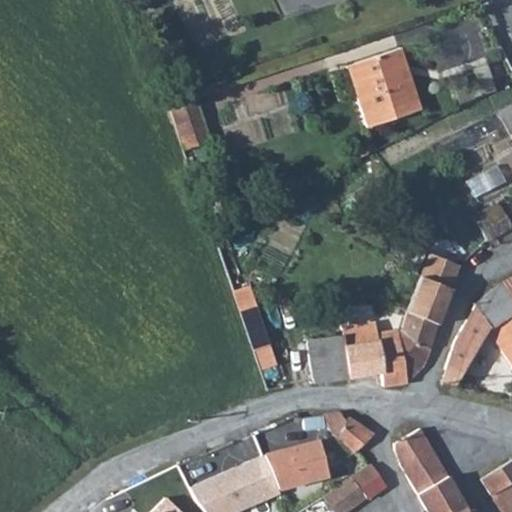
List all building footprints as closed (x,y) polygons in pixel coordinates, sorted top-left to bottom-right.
[(419,109),(414,92),(404,95),(395,68),(405,64),(399,48),(346,65),(366,126),(419,109)] [(404,95),(414,92),(405,64),(395,68),(404,95)] [(166,100),(183,148),(198,144),(194,132),(204,129),(193,97),(166,100)] [(511,133),(511,106),(499,113),(509,134),(511,133)] [(194,132),(198,144),(208,141),(204,129),(194,132)] [(497,207),(475,222),(487,240),(509,224),(511,228),(511,212),(504,217),(497,207)] [(406,332),(431,342),(459,265),(430,254),(424,269),(420,279),(401,330),(406,332)] [(424,269),(415,266),(412,275),(420,279),(424,269)] [(511,277),(499,284),(511,310),(511,277)] [(511,310),(499,284),(476,304),(488,327),(511,314),(511,310)] [(447,367),(460,375),(487,330),(486,328),(488,327),(476,304),(456,340),(447,367)] [(258,307),(242,311),(258,371),(273,367),(258,307)] [(486,328),(487,330),(492,336),(500,332),(508,344),(511,341),(511,314),(488,327),(486,328)] [(342,336),(347,378),(381,373),(385,386),(406,381),(394,340),(376,341),(374,324),(341,328),(342,336)] [(394,340),(406,381),(425,361),(431,342),(406,332),(404,338),(394,340)] [(500,332),(492,336),(511,366),(511,341),(508,344),(500,332)] [(307,340),(312,383),(347,378),(342,336),(307,340)] [(373,433),(337,413),(332,420),(330,430),(336,436),(333,442),(357,456),(373,433)] [(427,511),(456,511),(465,507),(419,429),(394,444),(394,456),(427,511)] [(264,454),(190,487),(198,505),(204,511),(235,511),(281,493),(264,454)] [(494,499),(511,487),(511,459),(481,479),(494,499)] [(370,463),(351,476),(365,497),(367,500),(386,486),(370,463)] [(322,496),(329,506),(333,511),(342,511),(365,497),(351,476),(322,496)] [(511,511),(511,487),(494,499),(502,511),(511,511)] [(181,511),(167,498),(152,511),(181,511)]
